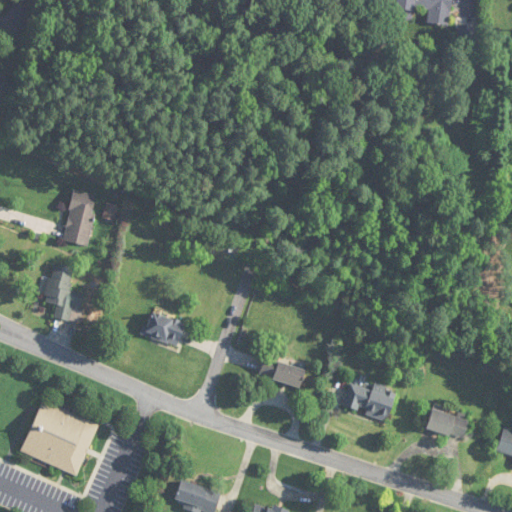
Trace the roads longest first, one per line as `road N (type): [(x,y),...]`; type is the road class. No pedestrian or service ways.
road 1 (residential): [(0,324),(201,413),(498,511)]
road 2 (residential): [(201,413),(254,259)]
